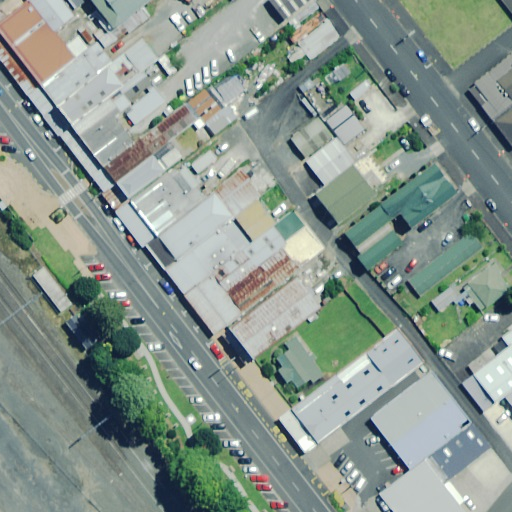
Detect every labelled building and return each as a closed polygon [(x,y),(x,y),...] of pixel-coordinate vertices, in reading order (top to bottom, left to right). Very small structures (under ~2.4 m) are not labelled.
[(0,43),(32,84),(67,57),(46,30),(22,0),(17,0),(0,13),(0,43)] [(56,0),(22,0),(46,30),(67,13),(60,5),(56,0)] [(138,0),(84,0),(105,26),(138,0)] [(326,9),(318,0),(277,0),(270,6),(294,35),(326,9)] [(511,21),(511,0),(494,0),(511,22),(511,21)] [(111,30),(97,41),(104,51),(132,29),(148,17),(141,7),(111,30)] [(290,64),(304,54),(309,60),(339,36),(327,20),(297,44),(300,48),(286,59),(290,64)] [(67,57),(32,84),(47,104),(98,64),(106,58),(91,39),(67,57)] [(511,43),(456,85),(505,149),(511,144),(511,43)] [(340,62),(328,70),(338,82),(349,74),(340,62)] [(98,64),(47,104),(60,121),(91,97),(112,81),(98,64)] [(316,73),(296,89),(342,145),(361,129),(316,73)] [(91,97),(60,121),(95,166),(126,142),(120,134),(161,102),(139,74),(98,105),(91,97)] [(193,132),(201,143),(232,120),(206,87),(182,105),(194,121),(191,123),(196,130),(193,132)] [(126,142),(95,166),(109,184),(145,156),(191,121),(177,103),(126,142)] [(326,135),(310,114),(281,136),(298,157),(326,135)] [(315,188),(350,161),(331,136),(296,163),(315,188)] [(205,151),(189,166),(196,174),(213,160),(205,151)] [(145,156),(109,184),(124,203),(160,175),(145,156)] [(372,189),(350,161),(315,188),(312,190),(334,219),(372,189)] [(160,175),(124,203),(149,235),(200,196),(175,164),(160,175)] [(454,197),(430,166),(343,233),(355,248),(396,216),(408,232),(454,197)] [(200,196),(149,235),(168,260),(245,200),(253,194),(234,170),(200,196)] [(245,200),(168,260),(188,285),(265,226),(245,200)] [(265,226),(188,285),(201,303),(275,247),(287,238),(273,220),(265,226)] [(400,245),(390,232),(355,259),(365,272),(400,245)] [(465,233),(401,283),(413,298),(477,249),(465,233)] [(275,247),(201,303),(218,324),(285,273),(291,268),(275,247)] [(505,289),(486,264),(459,285),(478,310),(505,289)] [(43,265),(28,276),(55,314),(70,303),(43,265)] [(285,273),(218,324),(244,358),(311,306),(285,273)] [(448,287),(428,302),(436,313),(456,297),(448,287)] [(76,311),(62,324),(85,350),(99,338),(76,311)] [(391,332),(287,412),(310,442),(414,362),(391,332)] [(511,338),(465,375),(488,404),(498,396),(511,385),(511,338)] [(314,371),(289,339),(260,362),(284,394),(314,371)] [(424,371),(362,419),(402,471),(461,426),(464,423),(424,371)] [(511,385),(498,396),(511,414),(511,385)] [(461,426),(415,461),(435,486),(480,451),(461,426)] [(454,511),(435,486),(415,461),(402,471),(373,494),(386,511),(454,511)]
